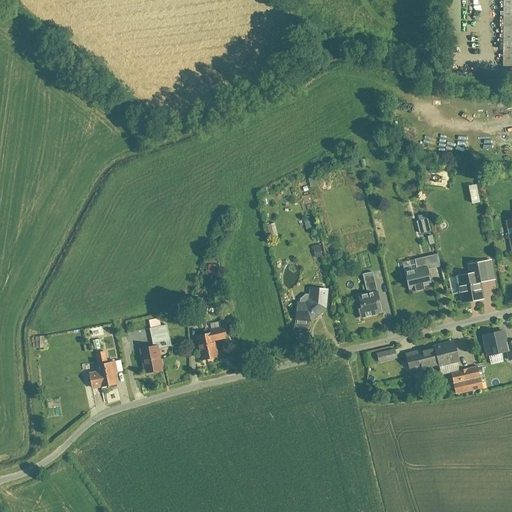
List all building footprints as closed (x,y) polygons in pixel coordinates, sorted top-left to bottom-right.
[(511,0),(438,0),(438,40),(458,40),(458,0),(501,0),(501,59),(511,59),(511,0)] [(511,207),(497,211),(506,248),(511,246),(511,207)] [(427,216),(417,219),(420,232),(431,230),(427,216)] [(415,258),(417,265),(425,263),(427,268),(440,265),(437,252),(415,258)] [(459,300),(482,296),(479,280),(494,277),(490,257),(466,261),(467,270),(454,272),(459,300)] [(403,268),(407,287),(430,282),(427,268),(425,263),(417,265),(403,268)] [(367,293),(378,290),(373,271),(362,274),(367,293)] [(294,333),(308,334),(309,323),(311,323),(326,310),(328,290),(310,288),(309,295),(307,295),(301,299),(301,302),(297,302),(294,333)] [(358,309),(361,318),(383,313),(378,290),(367,293),(357,295),(361,308),(358,309)] [(135,347),(143,375),(163,370),(157,348),(174,343),(168,323),(150,328),(153,342),(135,347)] [(201,361),(218,357),(215,345),(230,341),(226,325),(194,334),(201,361)] [(503,327),(480,333),(485,354),(505,349),(508,348),(506,339),(503,327)] [(452,390),(483,382),(475,354),(459,358),(452,332),(402,344),(407,365),(436,357),(439,367),(445,365),(452,390)] [(92,387),(116,382),(114,369),(120,368),(117,354),(111,356),(109,347),(93,350),(97,368),(88,369),(92,387)] [(377,352),(379,362),(398,357),(395,347),(377,352)]
